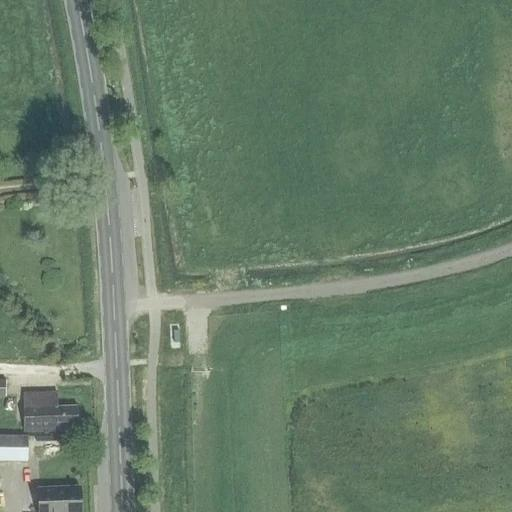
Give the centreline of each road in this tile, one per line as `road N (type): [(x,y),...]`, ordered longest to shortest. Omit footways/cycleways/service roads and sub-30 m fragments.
road 1 (primary): [(120,511),(103,169),(74,0)]
road 2 (track): [(511,248),(434,274),(324,291),(152,303)]
